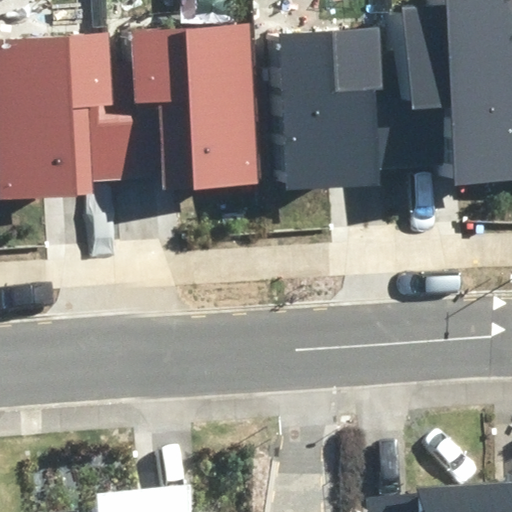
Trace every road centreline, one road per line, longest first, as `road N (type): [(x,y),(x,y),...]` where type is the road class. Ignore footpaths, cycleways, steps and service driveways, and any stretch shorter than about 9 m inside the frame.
road 1 (residential): [(0,367),(298,348)]
road 2 (residential): [(298,348),(511,336)]
road 3 (residential): [(298,348),(295,511)]
